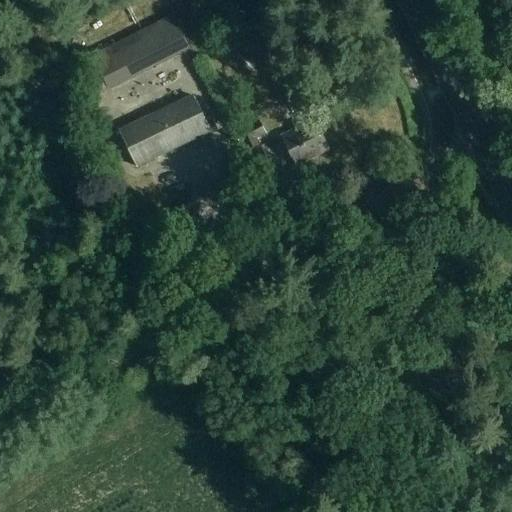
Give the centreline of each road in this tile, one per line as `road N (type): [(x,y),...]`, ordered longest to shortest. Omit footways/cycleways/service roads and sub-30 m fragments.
road 1 (track): [(0,430),(429,169)]
road 2 (primary): [(479,141),(409,0)]
